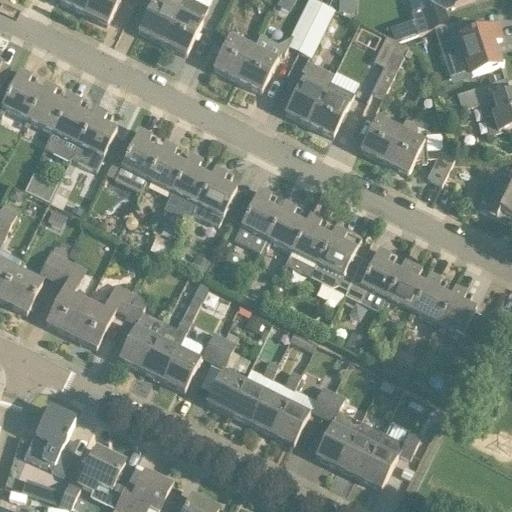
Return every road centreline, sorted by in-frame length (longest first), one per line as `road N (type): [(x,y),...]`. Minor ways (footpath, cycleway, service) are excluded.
road 1 (residential): [(511,271),(0,14)]
road 2 (residential): [(329,511),(26,362)]
